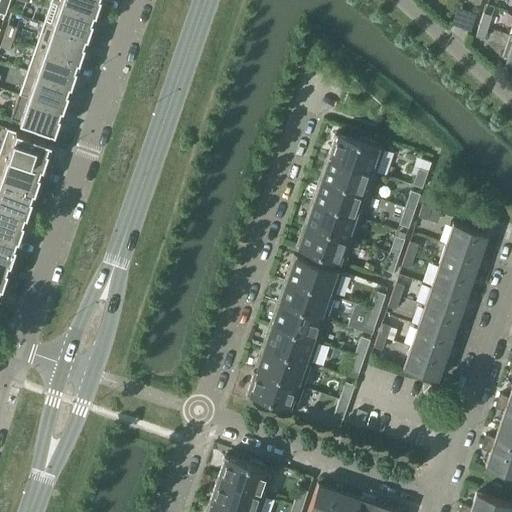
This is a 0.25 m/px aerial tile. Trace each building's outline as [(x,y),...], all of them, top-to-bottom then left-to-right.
[(54,0),(50,0),(42,22),(84,37),(86,37),(91,21),(90,21),(92,14),(94,14),(92,13),(54,0)] [(54,0),(92,13),(94,14),(98,0),(54,0)] [(483,13),(479,25),(487,27),(491,16),(483,13)] [(42,22),(34,46),(76,61),(84,37),(86,38),(86,37),(84,37),(42,22)] [(7,25),(3,36),(13,39),(16,28),(7,25)] [(487,27),(479,25),(475,36),(483,39),(487,27)] [(511,35),(511,36),(508,35),(501,56),(511,59),(511,35)] [(13,39),(3,36),(0,45),(0,46),(9,50),(13,39)] [(34,46),(26,70),(68,84),(76,61),(34,46)] [(26,70),(18,94),(60,108),(68,84),(26,70)] [(60,108),(18,94),(9,118),(18,121),(51,133),(60,108)] [(6,128),(0,146),(0,153),(40,167),(48,143),(44,141),(6,128)] [(334,131),(326,155),(327,156),(375,172),(384,148),(373,145),(374,141),(359,136),(358,140),(335,132),(334,131)] [(0,153),(0,180),(32,191),(33,192),(39,176),(37,175),(40,167),(0,153)] [(324,164),(319,178),(368,195),(375,172),(327,156),(326,155),(325,156),(327,156),(327,157),(329,158),(327,165),(324,164)] [(412,184),(421,188),(427,171),(418,167),(412,184)] [(316,187),(312,201),(360,218),(368,195),(319,178),(319,180),(321,181),(319,188),(316,187)] [(0,180),(0,206),(23,215),(25,215),(31,199),(29,199),(31,192),(33,192),(32,191),(0,180)] [(410,190),(404,207),(413,210),(419,193),(410,190)] [(309,209),(304,224),(352,240),(360,218),(312,201),(311,203),(314,204),(311,210),(309,209)] [(422,204),(417,216),(426,219),(430,207),(422,204)] [(0,233),(15,239),(17,239),(22,224),(21,223),(23,215),(25,216),(25,215),(23,215),(0,206),(0,233)] [(413,210),(404,207),(398,224),(408,227),(413,210)] [(450,226),(444,244),(445,244),(479,255),(479,256),(487,234),(477,231),(452,222),(450,226)] [(352,240),(304,224),(303,225),(306,226),(303,233),(301,232),(296,247),(344,264),(352,240)] [(0,233),(0,260),(7,263),(15,240),(17,240),(17,239),(15,239),(0,233)] [(394,236),(388,253),(398,256),(404,239),(394,236)] [(409,241),(405,253),(413,256),(417,244),(409,241)] [(444,244),(437,264),(438,264),(472,276),(479,256),(479,255),(445,244),(444,244)] [(398,256),(388,253),(383,270),(392,273),(398,256)] [(413,256),(405,253),(401,265),(409,268),(413,256)] [(290,264),(285,279),(333,295),(341,272),(293,255),(292,258),(295,259),(292,265),(290,264)] [(437,264),(430,285),(431,285),(465,296),(472,276),(438,264),(437,264)] [(282,287),(277,301),(326,318),(333,295),(285,279),(284,280),(287,281),(285,288),(282,287)] [(395,282),(391,294),(399,297),(403,285),(395,282)] [(430,285),(423,305),(424,305),(458,317),(465,296),(431,285),(430,285)] [(375,291),(370,308),(379,311),(385,294),(375,291)] [(399,297),(391,294),(387,306),(395,309),(399,297)] [(274,310),(269,324),(318,341),(326,318),(277,301),(277,303),(279,304),(277,311),(274,310)] [(353,327),(371,334),(373,328),(379,311),(370,308),(360,305),(353,327)] [(423,305),(416,325),(417,325),(451,337),(458,317),(424,305),(423,305)] [(381,323),(377,335),(385,338),(389,326),(381,323)] [(267,333),(262,347),(310,363),(318,341),(269,324),(269,326),(271,327),(269,333),(267,333)] [(416,325),(409,346),(410,346),(444,358),(451,337),(417,325),(416,325)] [(385,338),(377,335),(373,347),(381,350),(385,338)] [(360,336),(354,353),(363,356),(369,339),(360,336)] [(410,346),(409,346),(402,368),(412,371),(437,379),(438,375),(444,358),(410,346)] [(253,368),(252,369),(254,369),(302,386),(310,363),(262,347),(261,349),(264,349),(261,356),(259,355),(254,369),(253,368)] [(363,356),(354,353),(348,370),(358,373),(363,356)] [(254,369),(252,369),(244,393),(246,393),(269,401),(267,404),(282,410),(283,406),(294,410),(302,386),(254,369)] [(344,381),(338,399),(348,402),(354,385),(344,381)] [(499,393),(497,400),(511,405),(511,383),(508,396),(499,393)] [(348,402),(338,399),(333,416),(342,419),(348,402)] [(503,410),(498,424),(511,428),(511,405),(497,400),(494,407),(503,410)] [(485,434),(483,441),(491,444),(511,451),(511,428),(498,424),(494,437),(485,434)] [(511,451),(491,444),(483,441),(480,448),(489,451),(484,466),(509,475),(511,475),(511,451)] [(223,454),(215,478),(217,478),(265,495),(273,471),(262,468),(263,464),(249,459),(248,462),(225,455),(223,454)] [(215,478),(207,501),(209,501),(240,511),(259,511),(265,495),(217,478),(215,478)] [(330,511),(338,490),(317,482),(306,511),(330,511)] [(297,487),(291,504),(301,507),(307,490),(297,487)] [(353,511),(359,497),(338,490),(330,511),(353,511)] [(461,504),(459,511),(462,511),(507,511),(511,504),(475,492),(470,507),(461,504)] [(400,511),(401,511),(390,507),(389,507),(359,497),(353,511),(400,511)] [(206,510),(205,511),(240,511),(209,501),(207,501),(207,502),(209,502),(208,503),(211,504),(209,511),(206,510)]
